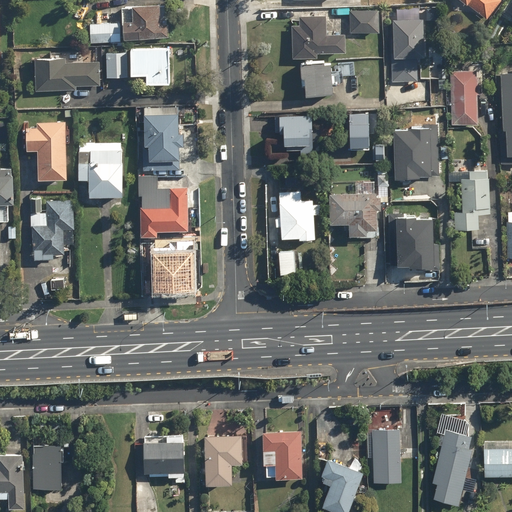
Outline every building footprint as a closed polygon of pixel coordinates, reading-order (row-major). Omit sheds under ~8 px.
[(456,0),(464,6),(464,5),(484,21),(500,0),(499,0),(456,0)] [(173,35),(172,22),(165,22),(164,1),(138,2),(139,18),(130,18),(130,36),(173,35)] [(376,10),(348,11),(348,34),(376,33),(376,10)] [(323,16),(297,17),(298,26),(289,26),(290,60),(314,59),(314,55),(343,54),(342,35),(324,35),(323,16)] [(420,20),(390,20),(391,82),(416,82),(416,59),(421,59),(420,20)] [(123,21),(94,22),(94,41),(124,40),(123,21)] [(175,46),(138,46),(137,71),(153,71),(153,80),(176,80),(176,63),(175,63),(175,46)] [(130,51),(110,51),(110,76),(130,76),(130,51)] [(58,54),(40,55),(40,88),(80,88),(80,84),(103,84),(103,60),(69,60),(69,55),(58,54)] [(301,87),(301,98),(330,96),(328,65),(322,66),(322,64),(300,65),(298,66),(297,67),(297,78),(298,80),(299,80),(299,87),(301,87)] [(474,70),(448,70),(449,126),(475,125),(474,95),(477,95),(477,78),(474,78),(474,70)] [(511,74),(498,74),(501,165),(511,164),(511,74)] [(182,105),(148,106),(149,144),(146,144),(147,169),(183,167),(183,156),(187,156),(185,142),(190,142),(189,130),(184,130),(182,105)] [(347,125),(345,125),(345,137),(346,149),(365,149),(364,137),(365,126),(366,125),(366,115),(348,114),(347,125)] [(277,118),(274,118),(275,134),(277,133),(277,135),(279,135),(279,138),(280,147),(298,147),(299,154),(311,154),(309,129),(310,116),(277,117),(277,118)] [(70,118),(41,119),(42,125),(32,125),(33,148),(43,147),(45,177),(74,175),(70,118)] [(83,149),(82,149),(83,177),(94,177),(95,194),(129,193),(128,160),(126,160),(125,148),(124,141),(93,142),(93,144),(83,144),(83,149)] [(15,165),(0,166),(0,214),(5,215),(4,202),(19,201),(17,173),(16,173),(15,165)] [(374,170),(362,170),(362,181),(373,182),(374,170)] [(467,175),(459,175),(459,212),(451,212),(452,230),(476,230),(475,215),(488,214),(488,172),(467,172),(467,175)] [(160,174),(144,175),(146,233),(163,233),(163,228),(192,227),(191,186),(161,187),(160,174)] [(374,194),(327,194),(327,226),(346,226),(346,237),(364,237),(363,232),(374,232),(374,211),(379,211),(379,202),(386,202),(386,187),(377,187),(377,195),(374,195),(374,194)] [(299,192),(277,193),(279,240),(296,239),(296,241),(312,240),(311,216),(318,216),(317,205),(311,205),(310,201),(299,202),(299,192)] [(77,197),(49,199),(50,211),(36,212),(39,257),(59,256),(59,251),(69,251),(68,228),(79,227),(77,197)] [(293,274),(292,251),(277,252),(278,275),(293,274)] [(63,279),(50,280),(50,290),(64,289),(63,279)] [(404,425),(375,427),(377,479),(406,477),(404,425)] [(434,492),(464,499),(477,444),(474,443),(476,433),(449,427),(448,431),(444,430),(442,441),(445,442),(434,492)] [(247,428),(210,430),(212,478),(239,477),(238,459),(249,458),(247,428)] [(306,474),(304,429),(269,430),(270,473),(281,473),(281,475),(306,474)] [(170,436),(147,437),(149,468),(174,466),(174,471),(190,471),(190,466),(191,466),(190,435),(188,435),(188,430),(170,431),(170,436)] [(35,442),(37,484),(69,482),(67,455),(69,455),(69,444),(66,444),(66,441),(49,442),(48,440),(46,432),(42,433),(37,432),(38,436),(38,442),(35,442)] [(511,443),(487,445),(489,474),(511,472),(511,443)] [(0,455),(0,461),(0,460),(0,494),(14,493),(15,504),(32,503),(28,449),(0,450),(0,455)] [(335,480),(327,501),(353,510),(369,466),(333,453),(324,476),(335,480)]
